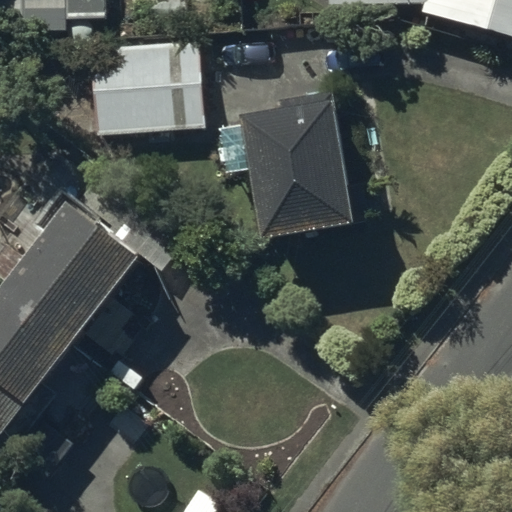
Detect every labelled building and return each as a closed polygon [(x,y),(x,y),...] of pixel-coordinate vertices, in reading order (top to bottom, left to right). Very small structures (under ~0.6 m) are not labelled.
[(66,0),(0,0),(0,19),(67,17),(66,0)] [(511,0),(330,0),(330,1),(383,0),(435,0),(511,22),(511,0)] [(193,41),(94,49),(101,128),(199,120),(193,41)] [(339,105),(248,122),(267,229),(358,213),(339,105)] [(139,260),(64,204),(0,288),(0,429),(7,435),(139,260)]
